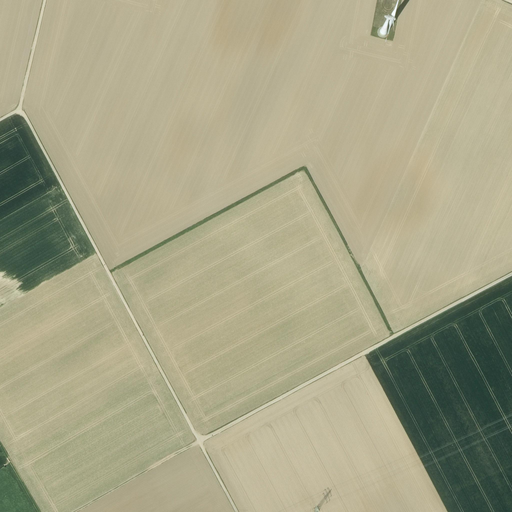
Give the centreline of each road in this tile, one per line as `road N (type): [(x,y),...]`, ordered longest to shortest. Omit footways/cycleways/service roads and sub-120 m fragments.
road 1 (track): [(511,274),(75,511)]
road 2 (track): [(236,511),(19,108)]
road 3 (track): [(108,271),(301,170),(393,335)]
